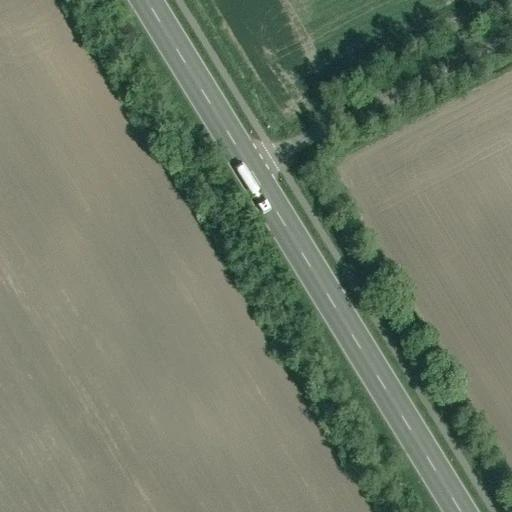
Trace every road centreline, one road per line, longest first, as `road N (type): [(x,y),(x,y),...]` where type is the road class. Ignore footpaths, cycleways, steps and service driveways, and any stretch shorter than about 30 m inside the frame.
road 1 (primary): [(248,171),(455,511)]
road 2 (residential): [(248,171),(511,37)]
road 3 (primary): [(144,0),(248,171)]
